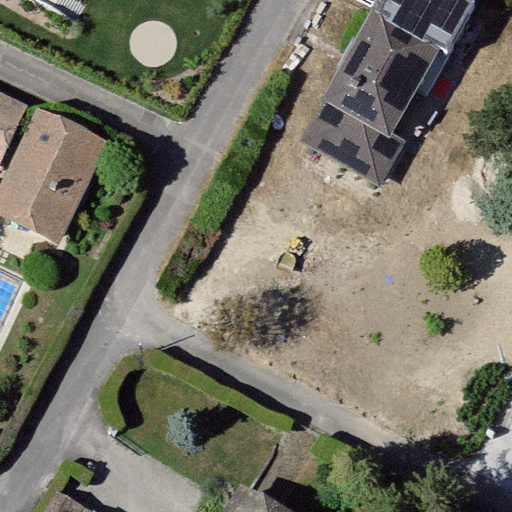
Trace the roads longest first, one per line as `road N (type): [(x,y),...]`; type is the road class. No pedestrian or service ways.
road 1 (residential): [(117,305),(509,511)]
road 2 (residential): [(117,305),(286,0)]
road 3 (residential): [(0,511),(13,505),(117,305)]
